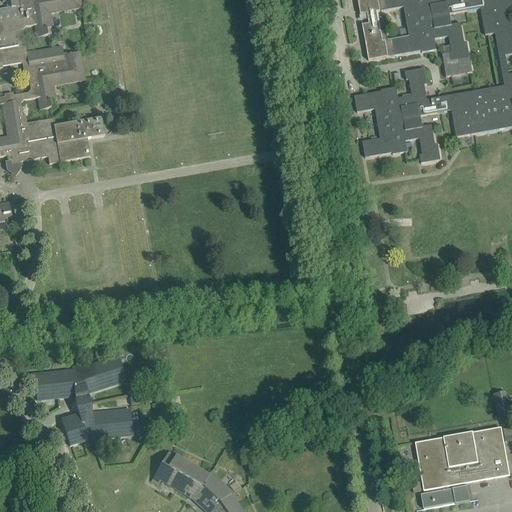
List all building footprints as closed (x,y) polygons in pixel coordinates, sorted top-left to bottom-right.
[(1,0),(3,3),(10,2),(11,8),(0,10),(0,70),(3,70),(2,68),(22,65),(25,79),(28,79),(30,91),(28,94),(13,97),(13,95),(4,96),(4,99),(0,99),(0,106),(2,106),(8,138),(0,139),(0,223),(4,223),(3,216),(10,214),(9,204),(0,205),(0,158),(7,157),(8,166),(48,158),(49,166),(90,158),(87,140),(105,137),(101,119),(54,127),(53,120),(27,125),(25,116),(23,117),(21,105),(23,102),(38,99),(40,111),(51,109),(50,108),(49,102),(57,101),(55,93),(54,93),(53,87),(55,86),(85,81),(80,53),(67,55),(67,57),(64,57),(62,48),(27,54),(23,32),(25,28),(35,26),(37,39),(48,37),(47,35),(46,29),(54,28),(52,21),(51,21),(50,14),(82,9),(80,0),(1,0)] [(412,97),(398,100),(396,89),(392,90),(381,92),(382,93),(354,98),(357,114),(375,111),(380,140),(362,143),(365,159),(366,159),(375,157),(392,154),(392,156),(408,153),(407,152),(406,142),(419,140),(422,156),(420,157),(421,165),(422,165),(441,161),(438,145),(435,146),(432,127),(432,126),(422,128),(421,117),(442,114),(451,112),(456,139),(457,138),(476,135),(511,128),(511,22),(510,12),(511,9),(511,0),(359,0),(358,0),(359,6),(361,16),(367,15),(368,20),(369,25),(363,26),(362,26),(369,62),(422,52),(422,54),(435,52),(437,51),(435,40),(449,38),(450,46),(444,47),(445,55),(442,56),(443,57),(446,78),(446,79),(447,78),(462,76),(472,74),(470,59),(467,43),(464,44),(461,26),(461,24),(451,26),(450,15),(467,12),(481,10),(485,36),(491,35),(495,35),(497,44),(504,87),(439,99),(438,99),(430,100),(427,101),(426,92),(425,86),(427,86),(424,70),(406,73),(405,73),(406,82),(409,81),(412,97)] [(124,383),(121,372),(120,369),(122,369),(120,364),(112,364),(111,361),(97,365),(79,371),(78,368),(72,369),(72,373),(54,374),(54,375),(39,376),(40,379),(33,383),(33,388),(35,387),(36,390),(35,390),(37,401),(75,397),(76,408),(78,416),(61,422),(70,447),(87,441),(88,445),(94,443),(94,440),(127,436),(127,433),(134,429),(134,425),(132,425),(130,411),(92,415),(91,405),(88,395),(124,383)] [(494,392),(495,417),(506,416),(505,391),(494,392)] [(444,440),(418,445),(417,447),(424,490),(426,491),(427,491),(428,495),(421,496),(424,510),(455,504),(455,505),(470,503),(467,484),(507,477),(508,474),(501,432),(499,430),(473,435),(473,434),(473,433),(444,439),(443,439),(444,440)] [(160,467),(164,470),(166,471),(164,475),(161,481),(163,482),(165,483),(170,486),(175,489),(189,497),(193,500),(195,498),(210,511),(240,511),(230,498),(233,496),(234,495),(219,482),(211,474),(209,477),(208,477),(175,457),(174,458),(171,456),(169,455),(167,454),(166,457),(165,459),(161,465),(160,467)]
